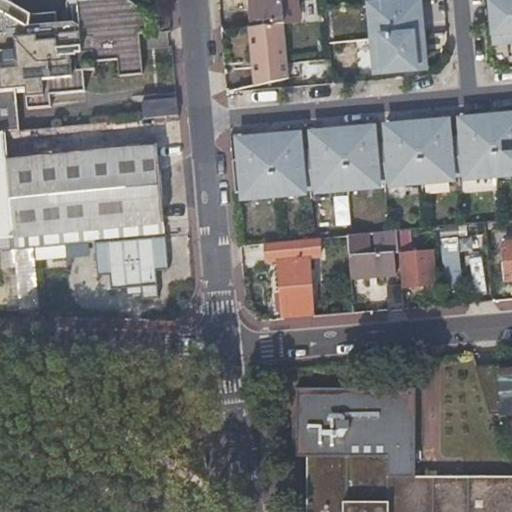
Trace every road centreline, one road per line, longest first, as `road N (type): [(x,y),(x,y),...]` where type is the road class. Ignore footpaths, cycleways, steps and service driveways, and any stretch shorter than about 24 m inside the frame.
road 1 (residential): [(511,329),(220,350)]
road 2 (residential): [(469,98),(202,122)]
road 3 (residential): [(220,350),(202,122)]
road 4 (residential): [(0,344),(220,350)]
road 5 (residential): [(246,511),(220,350)]
road 6 (residential): [(202,122),(191,0)]
